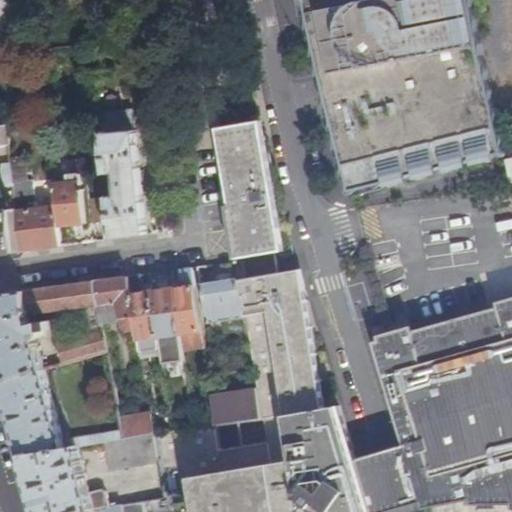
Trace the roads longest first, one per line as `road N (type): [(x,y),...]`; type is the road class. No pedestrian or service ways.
road 1 (residential): [(400,511),(253,0)]
road 2 (motorway): [(359,0),(469,511)]
road 3 (motorway): [(511,390),(429,0)]
road 4 (residential): [(0,271),(200,240),(189,149)]
